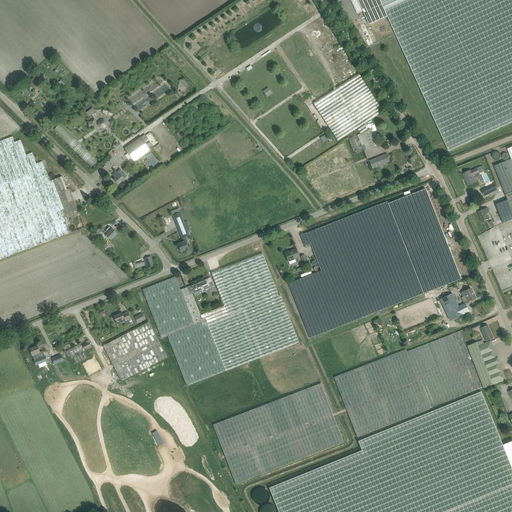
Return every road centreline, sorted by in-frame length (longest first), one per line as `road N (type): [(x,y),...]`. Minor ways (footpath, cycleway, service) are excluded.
road 1 (unclassified): [(170,271),(433,168)]
road 2 (unclassified): [(170,271),(0,96)]
road 3 (tertiary): [(433,168),(325,0)]
road 4 (tertiary): [(511,336),(433,168)]
road 5 (unclassified): [(0,337),(170,271)]
